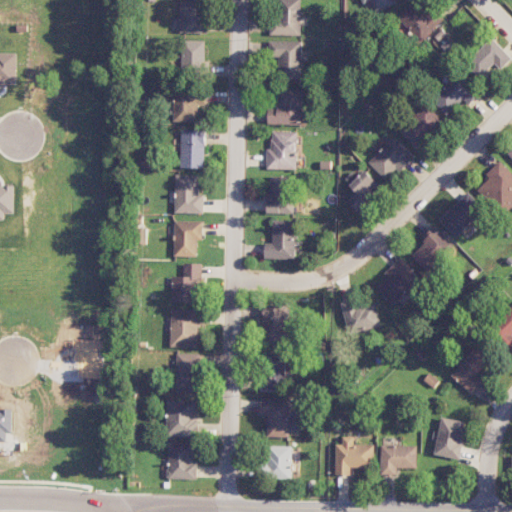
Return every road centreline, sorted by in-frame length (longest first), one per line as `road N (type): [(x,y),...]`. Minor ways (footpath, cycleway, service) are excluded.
road 1 (residential): [(238,0),(227,505)]
road 2 (tertiary): [(511,510),(157,504),(134,511)]
road 3 (residential): [(511,104),(338,268),(301,279),(233,280)]
